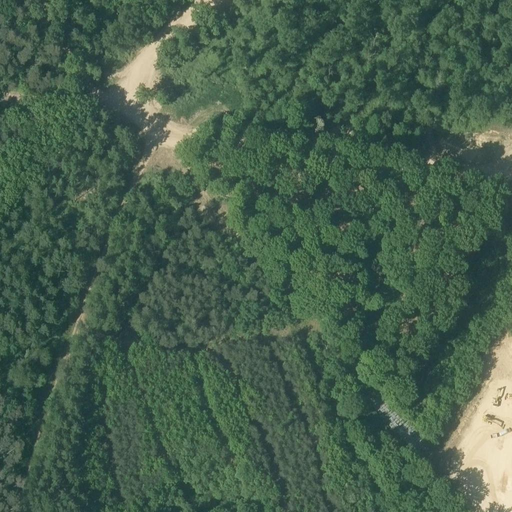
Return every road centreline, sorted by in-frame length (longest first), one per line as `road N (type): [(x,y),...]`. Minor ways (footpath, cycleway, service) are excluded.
road 1 (track): [(247,240),(152,126),(20,511)]
road 2 (track): [(102,115),(447,160)]
road 3 (track): [(212,0),(102,115)]
road 4 (track): [(0,216),(102,115)]
road 5 (track): [(102,115),(47,0)]
